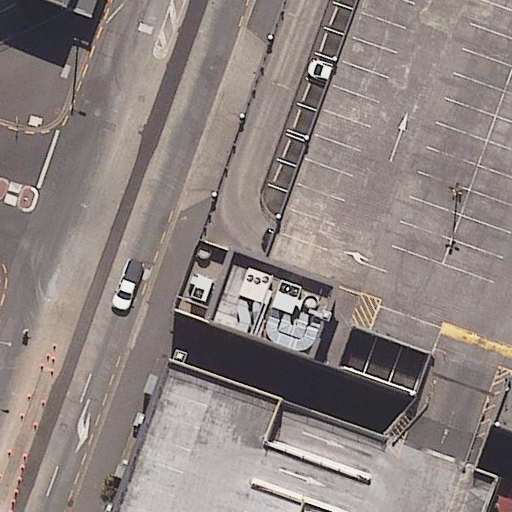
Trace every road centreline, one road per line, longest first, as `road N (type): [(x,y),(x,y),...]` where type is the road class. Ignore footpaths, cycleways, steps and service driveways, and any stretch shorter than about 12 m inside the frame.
road 1 (tertiary): [(0,504),(99,220)]
road 2 (tertiary): [(99,220),(183,0)]
